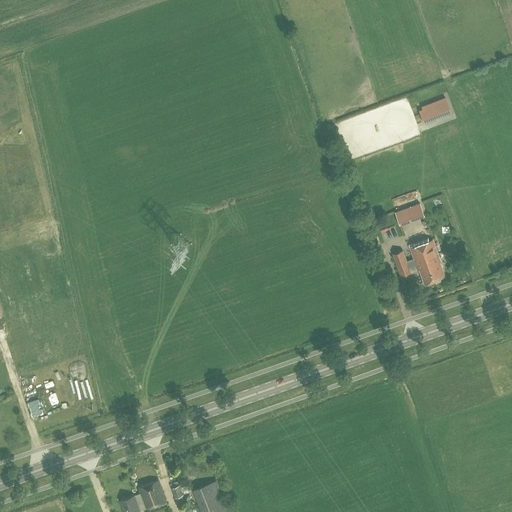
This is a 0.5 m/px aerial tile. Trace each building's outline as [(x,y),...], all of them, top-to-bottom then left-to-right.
[(422,109),(419,110),(423,122),(451,111),(445,97),(421,106),(422,109)] [(0,159),(19,154),(14,136),(17,135),(13,122),(0,125),(0,159)] [(0,164),(0,174),(0,176),(28,168),(25,157),(0,164)] [(422,210),(419,203),(407,208),(409,214),(422,210)] [(444,276),(439,263),(441,262),(433,240),(411,247),(414,258),(407,261),(403,250),(394,254),(401,276),(420,269),(425,283),(444,276)] [(137,511),(140,510),(146,508),(166,501),(158,480),(138,487),(140,493),(132,496),(137,511)] [(183,495),(182,493),(180,488),(178,481),(170,484),(175,498),(183,495)] [(202,511),(228,511),(217,481),(194,489),(202,511)] [(137,511),(132,496),(120,500),(124,511),(140,511),(140,510),(137,511)]
